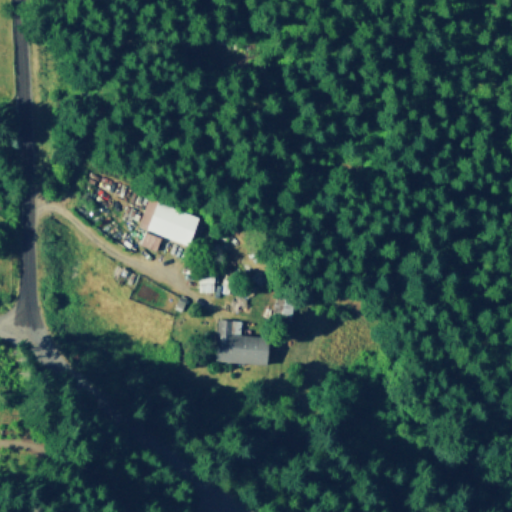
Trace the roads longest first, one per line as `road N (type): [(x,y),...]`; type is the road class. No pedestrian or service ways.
road 1 (track): [(60,210),(118,51),(130,41),(215,49),(235,60),(297,133),(362,171),(511,206)]
road 2 (residential): [(43,345),(25,288),(19,0)]
road 3 (residential): [(238,511),(72,378),(43,345)]
